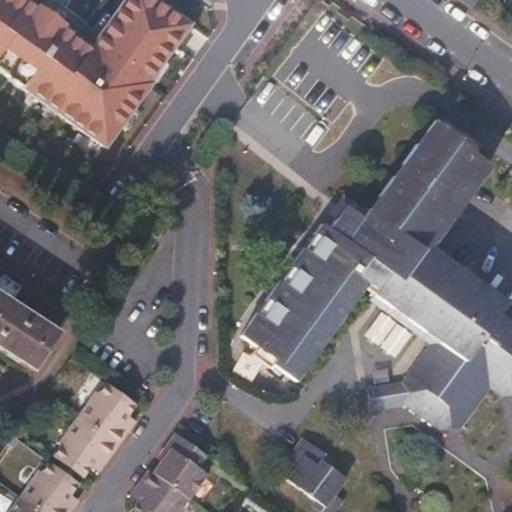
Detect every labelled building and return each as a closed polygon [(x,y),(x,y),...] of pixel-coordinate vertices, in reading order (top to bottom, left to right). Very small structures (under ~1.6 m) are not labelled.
[(0,0),(0,77),(101,150),(188,29),(147,0),(120,0),(85,49),(15,0),(0,0)] [(395,386),(361,391),(365,413),(399,408),(434,433),(456,430),(484,392),(496,400),(511,397),(511,318),(499,309),(501,305),(475,286),(471,291),(458,282),(461,277),(442,263),(438,267),(426,259),(429,253),(420,247),(427,238),(431,241),(446,221),(442,218),(451,205),(456,208),(470,188),(466,184),(470,179),(475,182),(484,169),(452,145),(455,141),(429,122),(421,133),(425,136),(416,149),(412,146),(397,166),(401,169),(392,182),(387,179),(373,198),(377,202),(368,214),(363,211),(361,213),(338,197),(324,217),(330,221),(323,231),(316,226),(308,236),(313,240),(303,254),(298,251),(284,270),(289,273),(279,287),(274,283),(260,302),(265,306),(255,319),(250,315),(233,338),(258,358),(259,357),(266,362),(263,366),(289,384),(296,374),(292,370),(301,358),(306,361),(320,342),(315,338),(325,325),(330,329),(344,310),(339,306),(349,293),(353,296),(361,287),(371,293),(364,303),(424,347),(395,386)] [(0,351),(30,372),(56,334),(9,303),(19,287),(9,281),(3,276),(0,280),(0,351)] [(123,417),(132,406),(101,384),(93,395),(90,393),(74,414),(115,444),(126,429),(119,423),(123,417)] [(81,475),(89,464),(94,458),(101,463),(115,444),(74,414),(55,439),(58,443),(51,453),(63,461),(75,471),(81,475)] [(126,429),(130,423),(123,417),(119,423),(126,429)] [(197,468),(205,457),(173,433),(164,444),(170,449),(152,473),(187,500),(205,475),(197,468)] [(333,460),(302,436),(286,457),(295,465),(286,479),(324,505),(345,476),(330,465),(333,460)] [(96,470),(101,463),(94,458),(89,464),(96,470)] [(71,498),(81,485),(70,478),(58,468),(44,459),(26,483),(35,491),(27,502),(40,511),(66,511),(63,509),(71,498)] [(75,471),(63,461),(58,468),(70,478),(75,471)] [(178,511),(187,500),(152,473),(146,469),(134,486),(144,494),(131,511),(133,511),(178,511)] [(66,511),(67,511),(76,501),(71,498),(63,509),(66,511)] [(40,511),(27,502),(19,511),(13,511),(8,508),(5,511),(40,511)]
